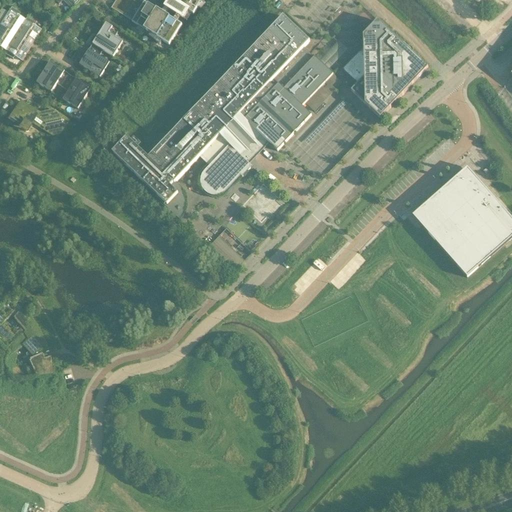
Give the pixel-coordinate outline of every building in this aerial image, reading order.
[(62,0),(72,9),(75,5),(76,6),(82,0),(62,0)] [(169,46),(182,26),(145,2),(144,3),(138,0),(117,0),(112,9),(132,22),(132,23),(169,46)] [(187,21),(191,14),(194,15),(203,0),(174,0),(169,10),(187,21)] [(16,36),(28,18),(27,18),(26,21),(19,16),(20,14),(15,11),(15,10),(12,8),(9,13),(2,9),(0,11),(0,47),(6,51),(7,52),(16,36)] [(127,138),(112,153),(157,196),(179,218),(180,215),(182,212),(183,209),(184,204),(184,201),(183,199),(182,194),(179,189),(180,189),(180,188),(175,184),(200,158),(209,167),(204,172),(202,175),(201,178),(200,182),(201,186),(203,190),(205,193),(208,195),(212,196),(216,197),(220,196),(223,195),(226,192),(241,177),(242,178),(252,167),(248,163),(268,143),(278,152),(312,116),(302,107),(333,75),(315,57),(314,58),(304,48),(310,42),(283,17),(149,158),(127,138)] [(28,18),(16,36),(32,46),(42,31),(34,26),(36,24),(31,20),(28,18)] [(357,85),(351,92),(381,120),(428,69),(378,22),(363,37),(364,47),(342,70),(357,85)] [(106,24),(92,46),(98,49),(103,52),(103,51),(113,58),(123,43),(115,38),(119,32),(106,24)] [(7,52),(6,51),(4,54),(13,60),(15,57),(22,62),(32,46),(16,36),(7,52)] [(92,46),(80,65),(100,78),(110,64),(100,57),(103,52),(98,49),(92,46)] [(50,63),(37,83),(52,93),(57,85),(69,92),(70,91),(77,80),(50,63)] [(69,92),(63,101),(64,101),(78,110),(91,89),(77,80),(70,91),(69,92)] [(42,116),(41,114),(39,114),(38,114),(21,103),(10,120),(22,128),(21,129),(26,132),(29,131),(32,127),(31,126),(33,121),(41,126),(44,120),(41,118),(42,116)] [(41,126),(40,127),(53,135),(60,133),(67,122),(68,121),(66,120),(66,119),(51,109),(47,115),(44,113),(41,114),(42,116),(41,118),(44,120),(41,126)] [(511,238),(511,220),(467,169),(413,217),(467,278),(511,238)] [(221,235),(210,246),(233,271),(244,260),(221,235)] [(17,308),(15,306),(17,304),(17,300),(13,298),(0,315),(0,332),(14,344),(12,346),(14,353),(25,345),(30,351),(26,354),(32,366),(27,369),(29,375),(33,375),(36,375),(37,376),(53,374),(52,359),(49,359),(48,358),(46,353),(49,352),(47,346),(48,346),(42,333),(37,323),(31,317),(33,314),(25,306),(21,312),(16,309),(17,308)] [(0,418),(0,441),(58,456),(74,392),(54,387),(43,430),(0,418)]
